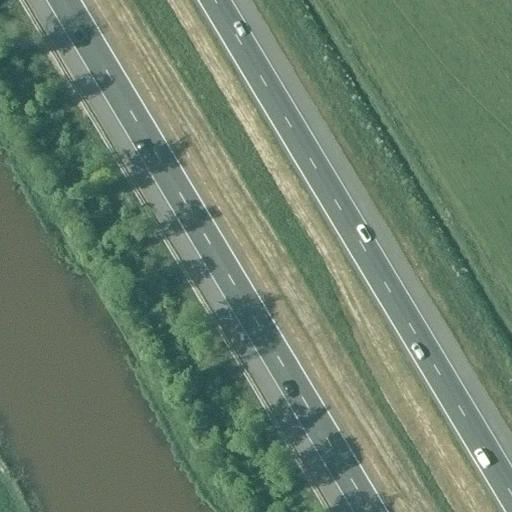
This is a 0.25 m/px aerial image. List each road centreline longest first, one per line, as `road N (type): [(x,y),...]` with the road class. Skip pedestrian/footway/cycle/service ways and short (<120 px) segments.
road 1 (motorway): [(61,0),(369,511)]
road 2 (motorway): [(511,499),(212,0)]
